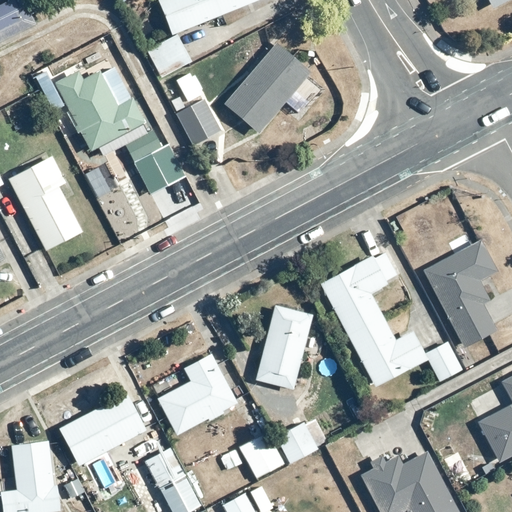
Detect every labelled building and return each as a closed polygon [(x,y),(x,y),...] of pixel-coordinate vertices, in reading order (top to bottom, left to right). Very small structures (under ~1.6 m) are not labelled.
[(0,41),(35,25),(22,0),(6,0),(0,3),(0,41)] [(256,0),(156,0),(171,35),(256,0)] [(177,34),(152,45),(165,74),(189,63),(177,34)] [(307,70),(274,42),(223,103),(258,133),(285,102),(298,113),(319,89),(302,75),(307,70)] [(56,80),(49,65),(30,73),(37,88),(56,80)] [(118,107),(100,71),(80,81),(76,73),(55,83),(88,151),(141,125),(130,101),(118,107)] [(219,130),(201,96),(172,112),(191,146),(219,130)] [(160,149),(149,129),(123,143),(134,163),(160,149)] [(62,183),(49,157),(7,178),(44,250),(80,232),(57,185),(62,183)] [(496,271),(479,240),(422,270),(462,347),(495,330),(479,299),(485,296),(478,281),(496,271)] [(396,277),(382,251),(319,283),(373,387),(425,360),(411,331),(395,340),(370,290),(396,277)] [(311,313),(273,304),(255,380),(293,389),(311,313)] [(461,370),(447,342),(424,354),(438,381),(461,370)] [(235,405),(209,355),(183,368),(189,380),(155,397),(176,436),(235,405)] [(511,377),(501,383),(511,402),(476,422),(498,462),(511,454),(511,377)] [(145,429),(126,392),(58,428),(78,465),(145,429)] [(324,439),(315,416),(279,430),(290,461),(316,451),(313,443),(324,439)] [(280,465),(263,433),(238,447),(254,478),(280,465)] [(41,511),(58,509),(46,439),(9,445),(16,489),(0,491),(0,511),(41,511)] [(185,511),(200,505),(166,442),(141,456),(170,511),(185,511)] [(242,464),(234,448),(217,455),(225,471),(242,464)] [(458,511),(426,451),(402,464),(396,453),(358,473),(378,511),(399,511),(405,509),(406,511),(458,511)] [(253,511),(243,493),(221,504),(225,511),(253,511)]
